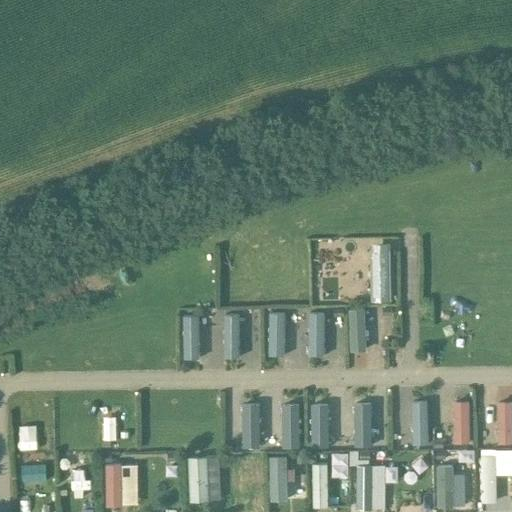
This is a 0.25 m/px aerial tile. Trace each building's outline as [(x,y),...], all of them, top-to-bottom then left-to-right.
[(393,239),(372,240),(373,299),(394,299),(393,239)] [(299,262),(251,264),(252,295),(299,294),(299,262)] [(351,349),(369,348),(368,307),(350,308),(351,349)] [(310,311),(311,353),(328,352),(327,310),(310,311)] [(287,354),(288,311),(270,311),(268,353),(287,354)] [(243,355),(242,312),(225,312),(226,356),(243,355)] [(183,357),(202,357),(203,314),(184,314),(183,357)] [(457,441),(473,441),(472,398),(456,399),(457,441)] [(431,442),(429,399),(413,400),(415,442),(431,442)] [(499,442),(511,441),(511,399),(498,399),(499,442)] [(373,400),(356,401),(358,444),(374,444),(373,400)] [(245,446),(263,446),(263,402),(244,402),(245,446)] [(301,446),(302,402),(285,402),(285,446),(301,446)] [(313,402),(313,445),(330,445),(330,402),(313,402)] [(45,450),(24,451),(25,475),(46,474),(45,450)] [(459,456),(440,456),(439,506),(469,506),(470,451),(459,451),(459,456)] [(500,500),(499,474),(509,474),(508,452),(481,453),(482,500),(500,500)] [(221,455),(190,456),(190,500),(221,499),(221,455)] [(290,455),(271,455),(271,499),(291,498),(290,455)] [(106,462),(107,504),(141,504),(140,462),(106,462)] [(359,507),(388,507),(387,463),(358,464),(359,507)] [(73,496),(90,497),(91,470),(74,469),(73,496)] [(245,499),(244,470),(229,470),(230,500),(245,499)]
